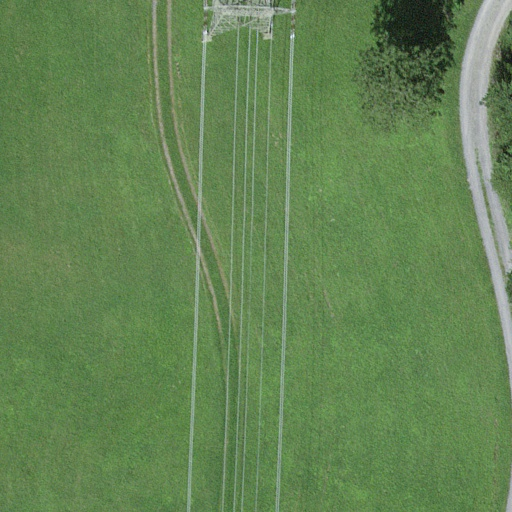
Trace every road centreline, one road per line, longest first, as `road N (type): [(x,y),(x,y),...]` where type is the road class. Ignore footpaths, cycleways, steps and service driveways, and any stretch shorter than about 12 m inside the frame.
road 1 (track): [(160,0),(167,118),(233,430),(225,511)]
road 2 (track): [(498,0),(478,52),(473,100),(511,289)]
